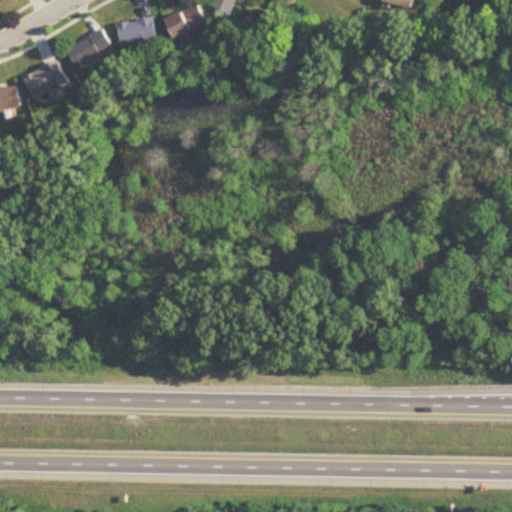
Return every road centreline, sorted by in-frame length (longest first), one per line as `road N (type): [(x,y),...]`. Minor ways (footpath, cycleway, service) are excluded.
road 1 (motorway): [(511,408),(0,399)]
road 2 (motorway): [(0,464),(511,472)]
